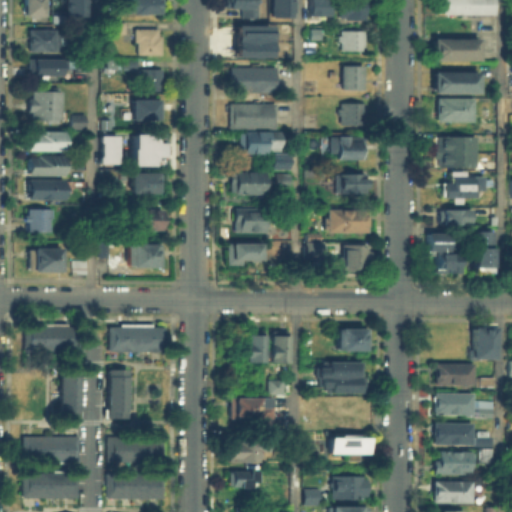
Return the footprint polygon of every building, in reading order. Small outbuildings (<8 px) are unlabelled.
[(21,0),(37,0),(37,15),(21,15),(21,0)] [(61,13),(61,0),(80,0),(80,13),(61,13)] [(157,0),(157,10),(154,10),(154,12),(129,12),(129,9),(111,9),(111,0),(157,0)] [(250,0),(224,0),(224,7),(238,7),(238,16),(254,17),(254,5),(250,5),(250,0)] [(286,0),(286,13),(267,13),(267,0),(286,0)] [(307,0),(328,0),(328,13),(307,14),(307,0)] [(335,0),(361,0),(361,16),(335,16),(335,0)] [(431,0),(490,0),(490,13),(431,13),(431,0)] [(119,21),(119,31),(107,31),(107,21),(119,21)] [(25,27),(56,27),(56,48),(25,48),(25,27)] [(131,27),(156,27),(156,51),(131,51),(131,27)] [(359,29),(359,48),(336,48),(336,29),(359,29)] [(223,55),(223,32),(267,32),(266,55),(223,55)] [(471,38),(471,57),(430,56),(430,38),(471,38)] [(55,57),(55,72),(28,72),(28,75),(24,75),(24,57),(55,57)] [(227,90),(227,65),(271,65),(271,90),(227,90)] [(336,65),(358,65),(358,86),(336,86),(336,65)] [(138,88),(138,67),(158,67),(158,88),(138,88)] [(471,71),(471,90),(428,90),(428,71),(471,71)] [(59,90),(59,118),(28,118),(28,90),(59,90)] [(432,96),(468,97),(468,119),(432,118),(432,96)] [(156,98),(156,116),(129,116),(129,97),(156,98)] [(270,125),(226,125),(226,102),(271,102),(270,125)] [(359,102),(359,122),(336,122),(336,102),(359,102)] [(82,113),(82,128),(67,128),(67,113),(82,113)] [(107,129),(97,129),(97,118),(107,117),(107,129)] [(234,128),(270,128),(270,129),(276,129),(275,149),(234,149),(234,128)] [(57,129),(57,148),(24,148),(24,129),(57,129)] [(126,164),(126,132),(163,133),(163,165),(126,164)] [(114,134),(114,162),(96,163),(96,134),(114,134)] [(328,157),(329,134),(359,134),(359,157),(328,157)] [(434,143),(434,135),(471,135),(471,165),(431,164),(431,143),(434,143)] [(24,154),(58,154),(58,171),(24,171),(24,154)] [(227,169),(261,169),(261,191),(227,191),(227,169)] [(157,170),(157,190),(128,189),(128,170),(157,170)] [(358,172),(358,190),(331,190),(331,172),(358,172)] [(273,173),(285,173),(285,184),(273,184),(273,173)] [(439,194),(439,181),(446,181),(446,173),(479,173),(479,188),(472,188),(472,197),(454,197),(454,200),(448,200),(448,194),(439,194)] [(58,178),(58,196),(25,196),(25,178),(58,178)] [(262,206),(262,229),(230,229),(230,206),(262,206)] [(45,207),(45,227),(22,227),(22,207),(45,207)] [(321,207),(361,207),(361,230),(321,230),(321,207)] [(124,209),(155,209),(155,227),(124,227),(124,209)] [(463,209),(463,221),(434,221),(434,209),(463,209)] [(301,240),(301,231),(316,231),(316,240),(301,240)] [(423,231),(446,231),(445,252),(455,252),(455,272),(431,271),(431,250),(423,250),(423,231)] [(485,231),(485,269),(470,269),(471,231),(485,231)] [(301,253),(301,240),(316,240),(316,253),(301,253)] [(95,256),(104,256),(104,242),(95,242),(95,256)] [(156,242),(156,263),(123,263),(123,242),(156,242)] [(255,242),(255,257),(236,257),(236,264),(220,264),(220,242),(255,242)] [(336,270),(332,270),(332,256),(336,256),(336,242),(362,242),(362,270),(336,270)] [(23,246),(54,247),(54,267),(23,267),(23,246)] [(63,269),(63,253),(80,253),(80,269),(63,269)] [(18,324),(79,324),(80,349),(18,349),(18,324)] [(103,324),(103,349),(158,349),(158,324),(103,324)] [(330,348),(330,326),(362,326),(362,348),(330,348)] [(487,326),(487,356),(468,356),(469,326),(487,326)] [(243,329),(258,329),(258,360),(238,359),(238,329),(243,329)] [(283,330),(283,349),(286,349),(286,361),(265,361),(265,330),(283,330)] [(317,361),(359,361),(359,390),(317,390),(317,361)] [(429,362),(468,362),(468,383),(429,382),(429,362)] [(102,367),(122,367),(123,415),(103,416),(102,367)] [(54,374),(75,374),(75,415),(54,415),(54,374)] [(475,376),(487,376),(487,385),(475,385),(475,376)] [(264,379),(278,379),(278,391),(264,391),(264,379)] [(226,387),(239,387),(239,394),(263,394),(263,414),(248,413),(248,416),(226,416),(226,387)] [(429,391),(469,392),(469,412),(429,412),(429,391)] [(332,418),(312,418),(313,397),(354,397),(354,425),(332,424),(332,418)] [(260,418),(276,418),(276,429),(260,429),(260,418)] [(466,421),(466,441),(429,441),(429,421),(466,421)] [(472,444),(472,432),(485,432),(485,444),(472,444)] [(18,433),(74,433),(74,460),(18,461),(18,433)] [(102,433),(159,434),(158,459),(102,458),(102,433)] [(321,453),(321,434),(361,434),(361,453),(321,453)] [(223,460),(223,435),(254,435),(254,460),(223,460)] [(472,460),(472,446),(488,446),(488,460),(472,460)] [(434,472),(427,472),(427,458),(434,458),(434,449),(466,450),(466,472),(434,472)] [(102,467),(159,468),(158,497),(101,496),(102,467)] [(224,468),(250,468),(250,483),(224,482),(224,468)] [(73,495),(73,469),(18,470),(19,496),(73,495)] [(325,499),(325,472),(361,472),(361,499),(325,499)] [(429,504),(429,478),(469,479),(469,504),(429,504)] [(298,502),(298,486),(314,486),(314,502),(298,502)]
